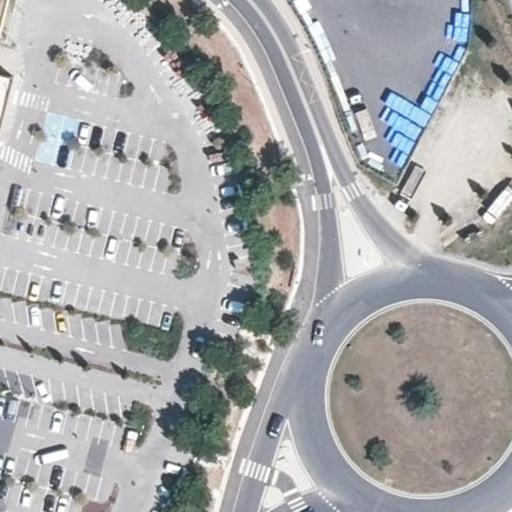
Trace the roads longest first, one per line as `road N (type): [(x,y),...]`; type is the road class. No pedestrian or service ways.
road 1 (tertiary): [(240,0),(279,62),(318,166),(331,272),(328,333)]
road 2 (tertiary): [(435,281),(377,231),(345,187),(281,30),(256,0)]
road 3 (residential): [(311,376),(257,465),(249,511)]
road 4 (tertiary): [(387,505),(446,509),(477,499),(511,471)]
road 5 (tertiary): [(311,376),(319,443),(364,494)]
road 6 (tertiary): [(435,281),(374,292),(328,333)]
